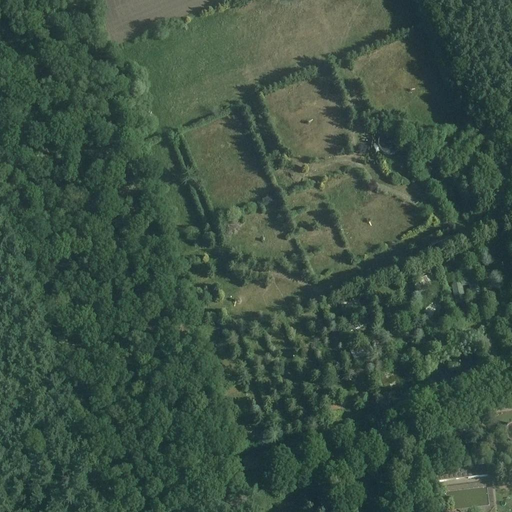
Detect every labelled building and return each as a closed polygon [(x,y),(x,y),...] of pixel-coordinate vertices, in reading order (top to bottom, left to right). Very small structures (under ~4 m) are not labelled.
[(437,274),(415,282),(419,295),(431,290),(434,297),(444,293),(437,274)] [(458,303),(469,302),(466,284),(455,286),(458,303)] [(292,288),(286,290),(290,306),(296,305),(292,288)] [(357,297),(342,303),(348,318),(363,311),(357,297)] [(377,304),(378,309),(389,305),(387,300),(377,304)] [(428,313),(433,320),(440,315),(439,313),(446,307),(442,301),(428,313)] [(291,323),(294,333),(300,332),(297,321),(291,323)] [(365,321),(349,326),(351,333),(367,328),(365,321)] [(274,343),(279,341),(276,332),(270,334),(274,343)] [(411,336),(400,341),(402,347),(414,341),(411,336)] [(364,350),(352,355),(357,365),(368,359),(364,350)] [(492,466),(433,472),(434,484),(493,477),(492,466)] [(379,501),(378,476),(360,476),(360,482),(353,483),(354,501),(370,500),(370,501),(379,501)] [(331,507),(326,493),(320,494),(324,509),(331,507)] [(299,511),(295,498),(276,505),(279,511),(299,511)]
